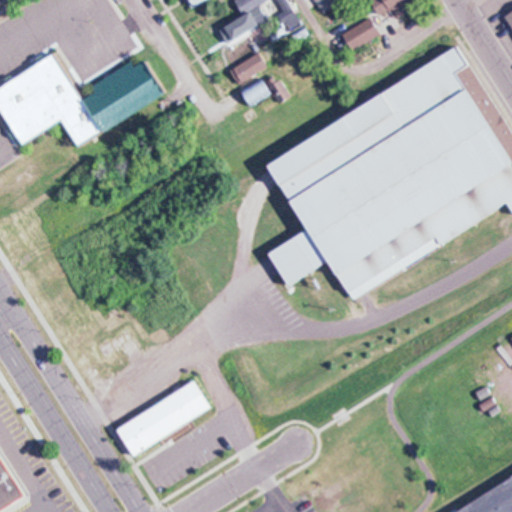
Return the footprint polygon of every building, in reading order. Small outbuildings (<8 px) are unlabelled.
[(204,0),(193,8),(187,0),(204,0)] [(269,0),(261,5),(269,18),(230,42),(222,30),(246,15),(236,0),(269,0)] [(335,0),(337,3),(324,12),(316,0),(335,0)] [(408,0),(382,15),(373,0),(408,0)] [(301,16),(291,27),(280,16),(291,6),(301,16)] [(382,33),(355,50),(345,35),(371,17),(382,33)] [(331,259),(291,284),(270,251),(309,226),(270,164),(458,46),(511,132),(511,206),(509,202),(355,298),(331,259)] [(0,88),(0,113),(21,149),(61,124),(77,151),(108,131),(83,87),(61,51),(0,88)] [(261,52),(269,65),(240,83),(232,69),(261,52)] [(111,130),(173,93),(154,61),(141,69),(136,61),(97,85),(102,93),(92,98),(111,130)] [(251,104),(245,93),(281,74),(291,93),(281,99),(276,90),(251,104)] [(138,458),(218,409),(201,381),(121,430),(138,458)] [(0,511),(9,511),(35,496),(0,439),(0,511)] [(452,511),(511,473),(511,511),(452,511)]
